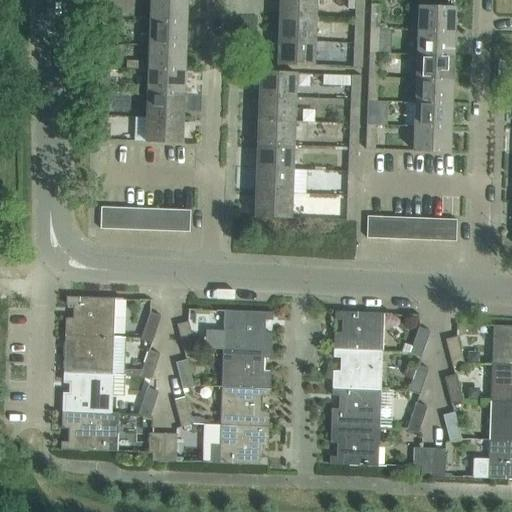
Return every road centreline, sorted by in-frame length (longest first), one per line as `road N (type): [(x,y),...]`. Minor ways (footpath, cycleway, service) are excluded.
road 1 (residential): [(483,298),(207,288)]
road 2 (residential): [(61,251),(50,0)]
road 3 (residential): [(483,298),(483,191),(362,187)]
road 4 (residential): [(207,288),(205,185),(92,180)]
road 5 (residential): [(45,454),(43,313),(61,251)]
road 6 (residential): [(207,288),(91,282),(61,251)]
